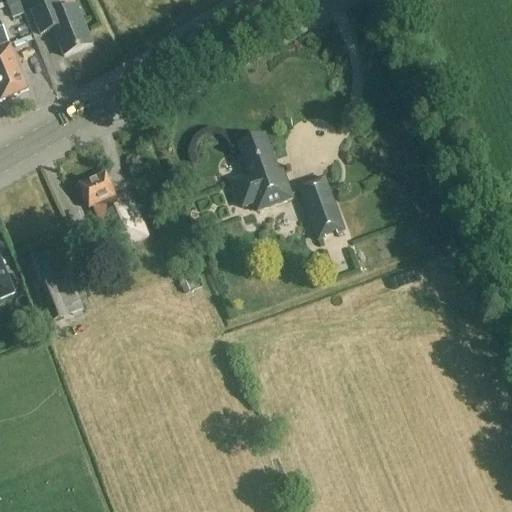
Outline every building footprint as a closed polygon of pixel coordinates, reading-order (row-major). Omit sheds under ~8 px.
[(65,58),(93,46),(77,7),(63,13),(58,2),(32,13),(41,35),(53,31),(65,58)] [(0,102),(28,91),(10,45),(9,46),(0,24),(0,102)] [(279,173),(266,137),(236,147),(246,177),(231,183),(241,211),(253,207),(256,215),(294,202),(283,171),(279,173)] [(106,176),(79,187),(89,212),(93,210),(112,255),(150,239),(132,195),(117,202),(106,176)] [(345,233),(324,180),(323,178),(296,189),(317,243),(327,239),(327,238),(337,234),(338,236),(345,233)] [(71,235),(80,256),(93,250),(83,229),(71,235)] [(0,299),(14,294),(0,260),(0,299)] [(70,280),(54,286),(45,262),(27,269),(50,325),(82,312),(70,280)] [(175,276),(183,294),(194,290),(186,271),(175,276)]
